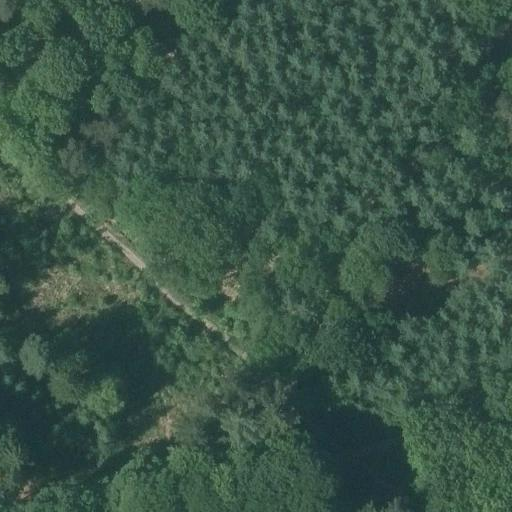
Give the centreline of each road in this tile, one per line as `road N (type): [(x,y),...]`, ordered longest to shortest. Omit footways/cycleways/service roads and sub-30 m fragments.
road 1 (track): [(357,455),(0,136)]
road 2 (track): [(191,511),(357,455)]
road 3 (track): [(357,455),(511,374)]
